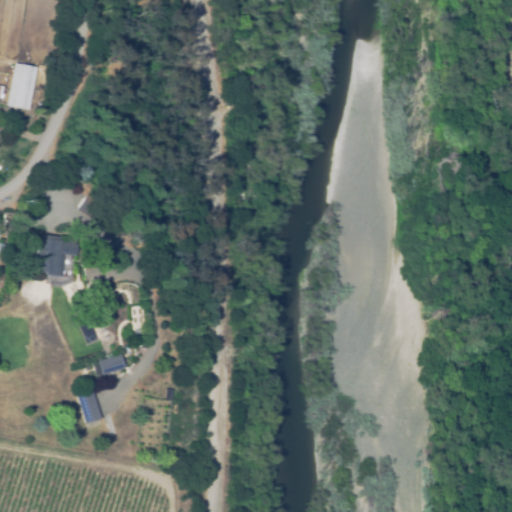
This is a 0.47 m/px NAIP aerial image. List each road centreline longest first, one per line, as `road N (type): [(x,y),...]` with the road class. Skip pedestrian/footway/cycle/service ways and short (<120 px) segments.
road 1 (residential): [(210,511),(214,0)]
road 2 (residential): [(0,191),(56,132),(78,78),(88,0)]
